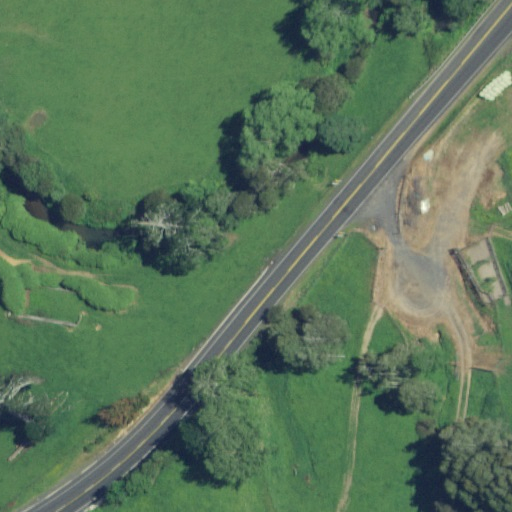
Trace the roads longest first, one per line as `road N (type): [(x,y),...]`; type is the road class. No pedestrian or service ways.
road 1 (primary): [(47,511),(140,437),(208,364),(511,3)]
road 2 (track): [(378,171),(375,266),(345,360),(323,511)]
